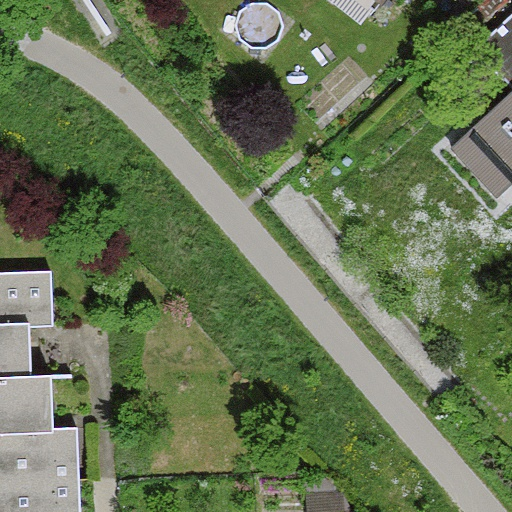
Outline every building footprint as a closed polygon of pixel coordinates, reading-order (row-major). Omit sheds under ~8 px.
[(354,0),(385,24),(404,0),(437,0),(451,11),(459,0),(354,0)] [(511,105),(467,154),(511,195),(511,105)] [(53,275),(0,276),(0,442),(60,441),(59,387),(29,388),(27,333),(54,332),(53,275)] [(83,511),(81,440),(60,441),(0,442),(0,511),(83,511)] [(368,511),(368,494),(322,495),(322,511),(368,511)]
